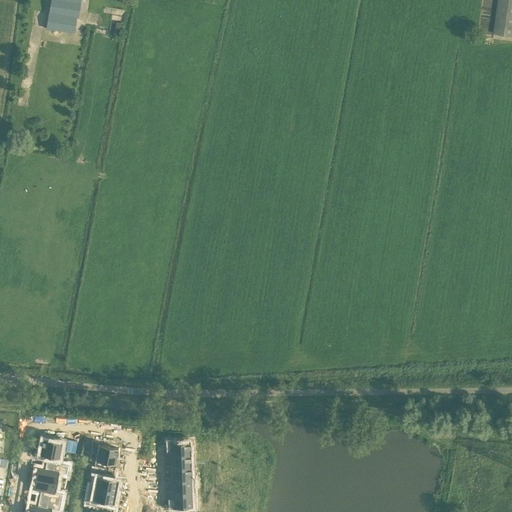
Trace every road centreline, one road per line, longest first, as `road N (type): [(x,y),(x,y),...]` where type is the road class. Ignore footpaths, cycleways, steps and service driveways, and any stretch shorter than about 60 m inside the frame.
road 1 (unclassified): [(0,376),(178,393),(511,390)]
road 2 (residential): [(15,511),(30,434),(42,423),(128,435),(134,511)]
